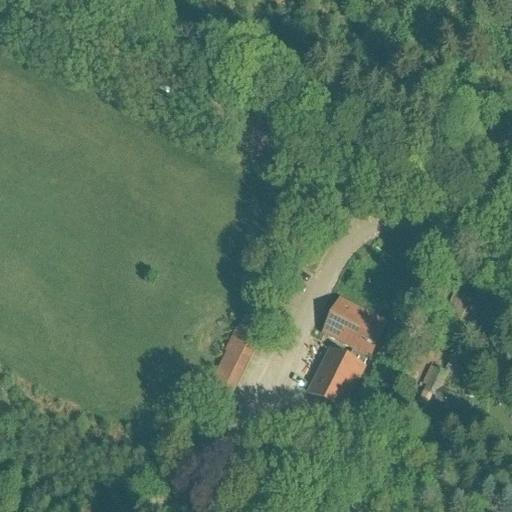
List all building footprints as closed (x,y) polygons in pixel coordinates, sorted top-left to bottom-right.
[(343,417),(367,370),(363,368),(367,359),(370,361),(387,327),(341,303),(324,337),(355,353),(351,362),(330,351),(307,398),(343,417)] [(233,398),(263,340),(253,335),(259,323),(246,317),(240,328),(239,327),(210,387),(233,398)] [(511,355),(509,354),(503,367),(511,371),(511,355)] [(435,371),(418,406),(427,410),(432,399),(436,400),(435,401),(464,415),(469,404),(441,391),(448,377),(435,371)] [(274,449),(258,467),(274,481),(290,463),(274,449)]
